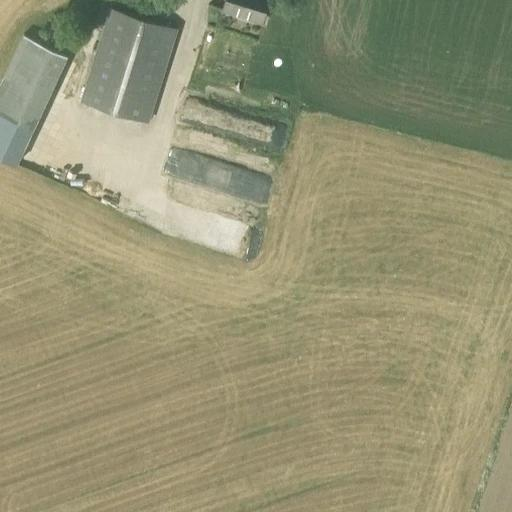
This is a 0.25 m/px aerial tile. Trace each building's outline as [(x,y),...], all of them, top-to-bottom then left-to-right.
[(260,23),(266,0),(225,0),(222,11),(260,23)] [(148,123),(178,29),(109,7),(80,101),(148,123)] [(34,128),(0,112),(0,156),(16,164),(34,128)] [(277,143),(278,116),(247,115),(247,143),(277,143)] [(136,204),(137,170),(111,169),(109,203),(136,204)] [(104,187),(105,172),(95,171),(93,186),(104,187)]
